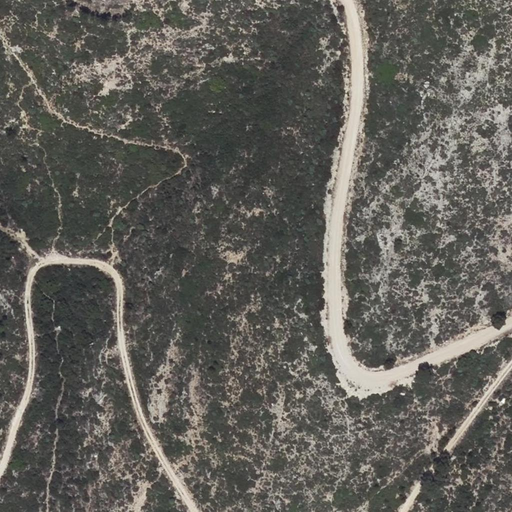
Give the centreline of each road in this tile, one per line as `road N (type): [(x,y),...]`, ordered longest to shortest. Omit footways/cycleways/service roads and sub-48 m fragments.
road 1 (track): [(349,0),(356,123),(332,282),(338,344),(361,377),(381,379),(511,320)]
road 2 (track): [(0,471),(32,370),(32,279),(51,259),(107,265),(116,276),(137,410),(193,511)]
road 3 (track): [(407,511),(439,457),(511,373)]
